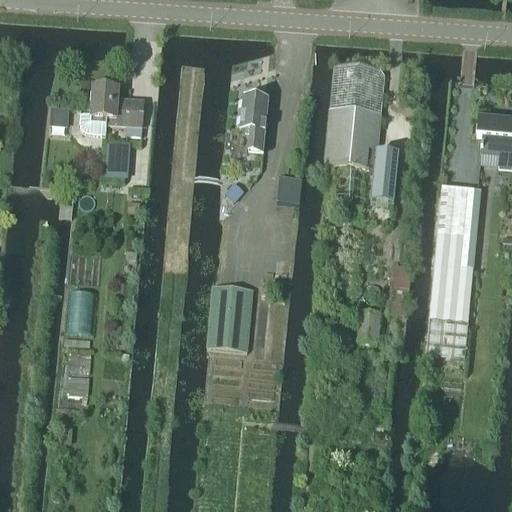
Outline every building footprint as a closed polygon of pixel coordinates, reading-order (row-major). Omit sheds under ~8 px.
[(333,71),(323,170),(373,176),(370,209),(393,211),(398,160),(376,158),(384,82),(378,76),(333,71)] [(79,120),(79,129),(79,133),(81,136),(85,139),(88,140),(104,141),(105,130),(140,132),(142,107),(116,105),(117,94),(91,92),(89,121),(79,120)] [(241,103),(238,136),(250,137),(247,160),(261,162),(267,106),(241,103)] [(52,128),(71,129),(72,116),(53,114),(52,128)] [(481,142),(479,158),(504,160),(503,172),(511,173),(511,126),(477,123),(475,141),(481,142)] [(105,147),(103,182),(127,183),(129,149),(105,147)] [(275,207),(297,209),(298,209),(300,184),(278,181),(275,207)] [(233,188),(224,199),(232,207),(242,196),(233,188)] [(429,322),(426,356),(425,361),(462,365),(467,310),(479,197),(441,193),(429,322)] [(128,217),(138,217),(139,209),(128,208),(128,217)] [(391,270),(387,317),(405,319),(409,272),(391,270)] [(211,291),(206,354),(246,357),(252,295),(211,291)] [(359,317),(356,348),(377,350),(379,319),(359,317)]
